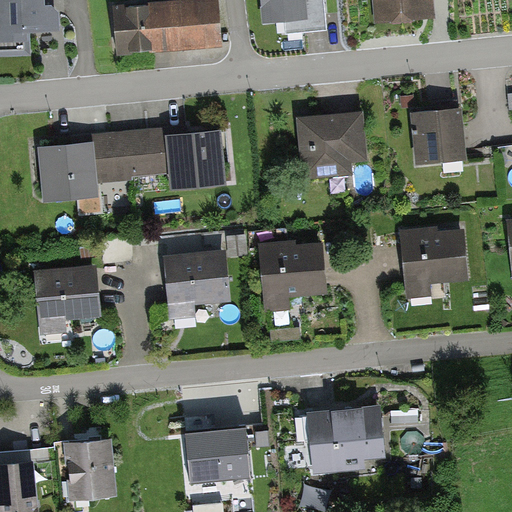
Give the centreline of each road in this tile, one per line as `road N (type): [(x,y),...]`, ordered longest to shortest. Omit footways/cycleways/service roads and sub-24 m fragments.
road 1 (residential): [(511,51),(0,97)]
road 2 (residential): [(511,343),(0,386)]
